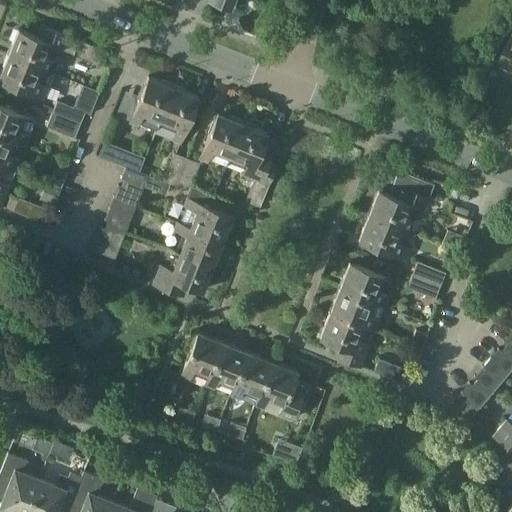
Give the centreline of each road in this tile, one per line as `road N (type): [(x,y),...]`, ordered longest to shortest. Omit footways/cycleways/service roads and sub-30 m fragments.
road 1 (residential): [(131,23),(80,158),(108,171),(80,235)]
road 2 (unclassified): [(511,176),(288,87)]
road 3 (unclassified): [(288,87),(131,23)]
